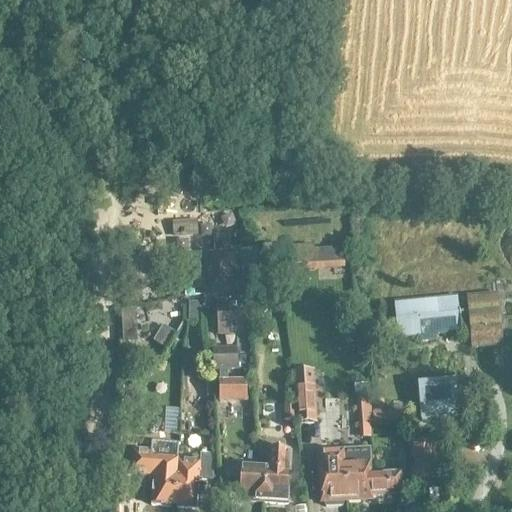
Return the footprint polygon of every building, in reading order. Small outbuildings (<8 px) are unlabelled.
[(188,305),(188,325),(201,324),(199,311),(216,310),(218,336),(245,334),(242,304),(240,304),(240,297),(242,297),(242,282),(241,282),(239,251),(238,235),(212,237),(214,257),(204,257),(206,304),(199,309),(196,304),(188,305)] [(280,273),(278,249),(278,248),(259,250),(262,279),(281,277),(280,273)] [(278,249),(280,273),(317,273),(316,252),(316,248),(278,249)] [(241,251),(239,251),(241,282),(242,282),(255,281),(253,251),(241,251)] [(316,252),(317,273),(347,272),(346,251),(316,252)] [(457,298),(395,304),(398,339),(420,337),(419,324),(454,320),(456,333),(460,333),(461,333),(461,332),(470,331),(472,349),(497,346),(496,333),(499,333),(497,307),(494,307),(492,296),(467,299),(469,314),(459,315),(459,312),(458,312),(457,298)] [(135,309),(120,310),(122,341),(137,341),(135,309)] [(174,330),(162,324),(152,341),(164,348),(174,330)] [(246,349),(212,352),(213,374),(219,374),(227,373),(248,371),(246,349)] [(227,373),(219,374),(219,382),(218,382),(219,403),(246,402),(246,382),(228,382),(227,373)] [(296,405),(297,425),(316,424),(313,373),(294,374),(296,405)] [(458,415),(455,384),(417,387),(420,419),(458,415)] [(382,402),(371,402),(372,413),(372,426),(401,425),(400,412),(383,413),(382,402)] [(285,425),(297,425),(296,405),(284,406),(285,425)] [(180,463),(182,444),(154,441),(153,451),(136,449),(127,476),(154,479),(151,506),(173,508),(177,463),(180,463)] [(435,446),(410,447),(412,481),(417,481),(421,487),(429,486),(432,480),(436,480),(435,446)] [(265,471),(263,505),(277,506),(288,507),(289,498),(288,498),(290,473),(289,473),(290,455),(267,453),(264,471),(265,471)] [(344,502),(346,502),(344,467),(368,466),(368,453),(319,456),(322,503),(324,503),(326,508),(342,507),(344,502)] [(177,463),(173,508),(196,511),(199,479),(212,481),(214,457),(200,456),(199,465),(180,463),(177,463)] [(369,477),(368,466),(344,467),(346,502),(370,501),(370,497),(400,496),(399,475),(369,477)] [(265,471),(264,471),(241,470),(239,496),(249,497),(249,504),(263,505),(265,471)]
